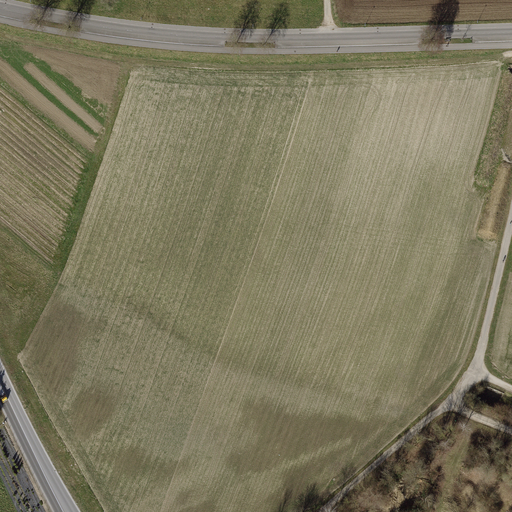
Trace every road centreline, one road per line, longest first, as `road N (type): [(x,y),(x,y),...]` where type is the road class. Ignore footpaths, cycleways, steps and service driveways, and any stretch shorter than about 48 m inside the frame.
road 1 (residential): [(511,32),(197,36),(0,7)]
road 2 (track): [(511,216),(479,366),(458,390)]
road 3 (secondary): [(0,380),(67,511)]
